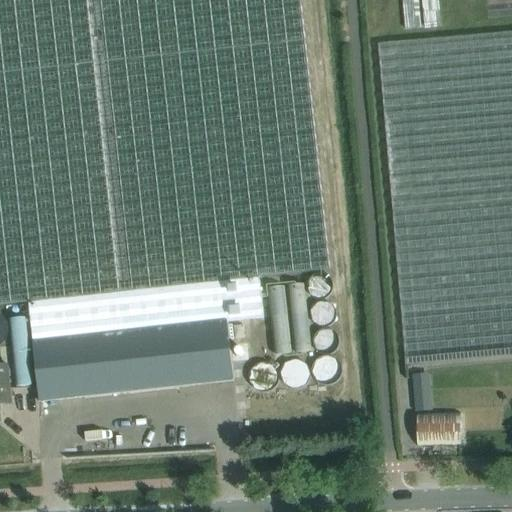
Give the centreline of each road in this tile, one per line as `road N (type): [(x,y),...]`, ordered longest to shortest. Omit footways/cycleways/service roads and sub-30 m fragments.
road 1 (unclassified): [(392,501),(350,0)]
road 2 (tertiary): [(224,511),(392,501)]
road 3 (tertiary): [(392,501),(511,497)]
